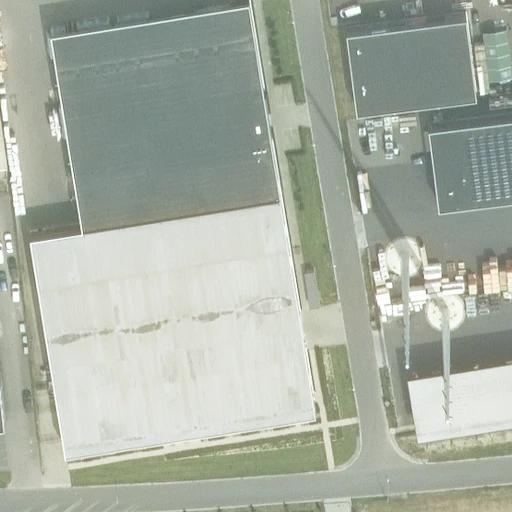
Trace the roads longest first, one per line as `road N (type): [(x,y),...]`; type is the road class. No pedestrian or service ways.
road 1 (unclassified): [(304,0),(379,483)]
road 2 (unclassified): [(0,503),(379,483)]
road 3 (unclassified): [(379,483),(511,472)]
